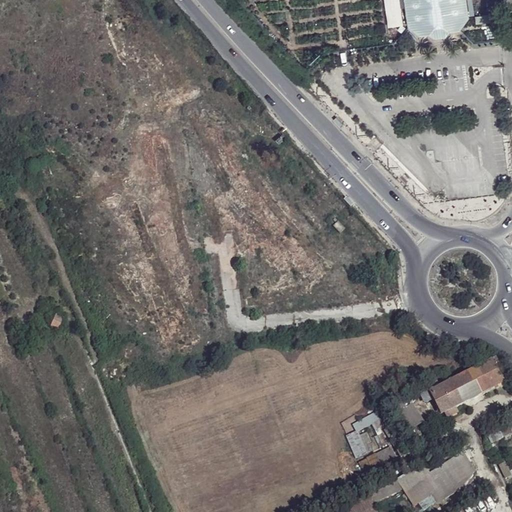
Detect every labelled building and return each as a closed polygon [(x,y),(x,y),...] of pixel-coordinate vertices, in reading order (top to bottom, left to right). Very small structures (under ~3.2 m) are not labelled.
[(405,0),(409,24),(420,33),(430,31),(429,21),(439,20),(449,28),(459,26),(468,15),(465,0),(405,0)] [(401,8),(387,10),(389,23),(403,21),(401,8)] [(446,34),(449,28),(439,20),(429,21),(430,31),(436,35),(446,34)] [(54,317),(50,327),(58,330),(62,320),(54,317)] [(506,382),(494,360),(440,388),(431,392),(442,414),(454,408),(506,382)] [(431,392),(440,388),(435,377),(420,385),(425,395),(431,392)] [(454,408),(442,414),(445,419),(456,413),(454,408)] [(345,435),(355,459),(377,450),(367,429),(370,428),(372,432),(386,426),(380,411),(352,423),(356,430),(345,435)] [(420,446),(414,436),(408,439),(413,449),(420,446)] [(395,457),(406,451),(402,443),(391,449),(395,457)] [(377,467),(393,458),(386,445),(370,453),(377,467)] [(428,505),(479,477),(465,451),(429,471),(425,465),(370,495),(375,504),(402,489),(412,508),(425,501),(428,505)] [(345,511),(376,511),(370,497),(344,508),(345,511)]
